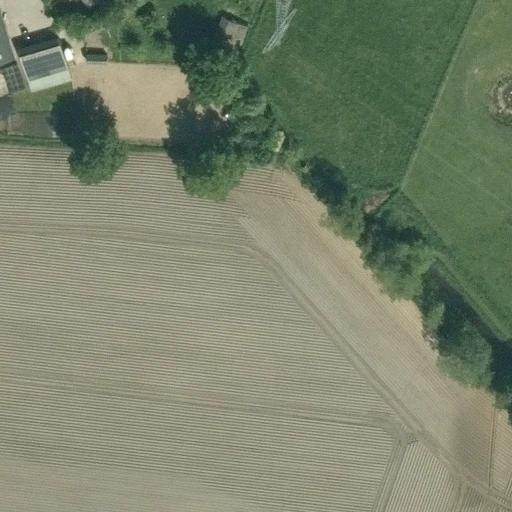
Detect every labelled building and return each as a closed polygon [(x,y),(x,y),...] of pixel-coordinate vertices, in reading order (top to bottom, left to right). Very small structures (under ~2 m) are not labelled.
[(225,6),(217,23),(237,33),(245,16),(225,6)] [(0,18),(0,57),(11,55),(0,18)] [(103,52),(104,42),(83,39),(81,50),(103,52)] [(61,40),(21,53),(33,92),(73,79),(61,40)] [(86,62),(107,63),(107,53),(87,52),(86,62)]
